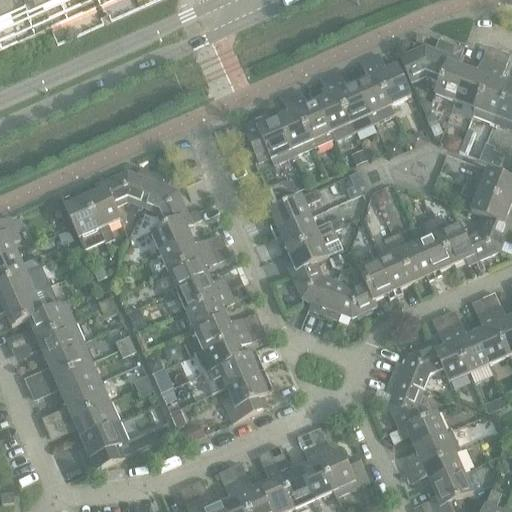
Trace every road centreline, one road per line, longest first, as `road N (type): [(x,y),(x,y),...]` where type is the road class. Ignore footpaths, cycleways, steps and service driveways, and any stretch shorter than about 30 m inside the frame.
road 1 (residential): [(58,498),(154,487),(352,396)]
road 2 (residential): [(363,367),(278,331),(199,135)]
road 3 (tertiary): [(0,134),(246,23)]
road 4 (tertiary): [(226,0),(0,99)]
road 5 (residential): [(363,367),(379,331),(511,274)]
road 6 (residential): [(58,498),(0,368)]
road 7 (residential): [(403,511),(352,396)]
